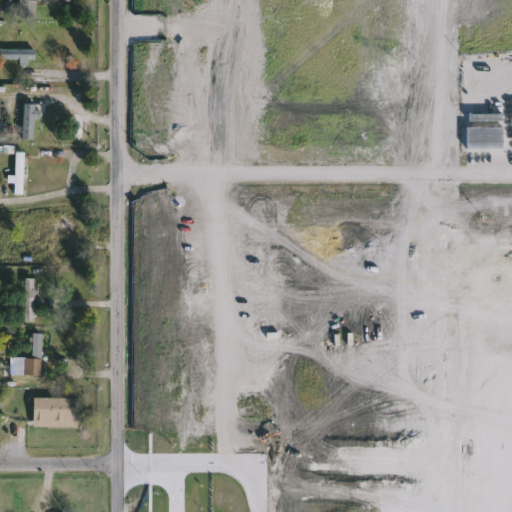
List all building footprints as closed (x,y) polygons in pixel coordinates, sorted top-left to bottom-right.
[(38,0),(38,18),(21,18),(21,0),(38,0)] [(0,50),(36,50),(36,58),(0,58),(0,50)] [(38,104),(38,139),(25,139),(25,104),(38,104)] [(17,194),(17,152),(27,152),(27,194),(17,194)] [(49,251),(31,251),(31,219),(62,219),(62,228),(49,228),(49,251)] [(36,278),(36,322),(27,322),(27,278),(36,278)] [(11,358),(33,358),(34,333),(44,334),(42,376),(11,375),(11,358)] [(80,407),(80,422),(34,422),(34,398),(72,398),(72,407),(80,407)]
